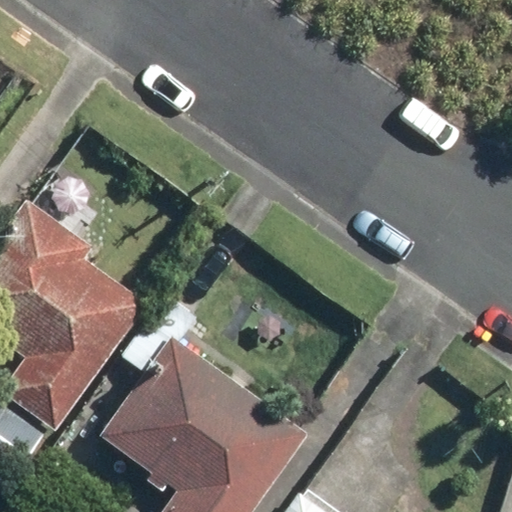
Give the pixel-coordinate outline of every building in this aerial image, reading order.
[(59,429),(151,302),(80,251),(91,236),(39,199),(0,252),(0,333),(31,355),(6,391),(59,429)] [(176,493),(162,511),(249,511),(308,430),(170,333),(96,437),(176,493)] [(0,478),(8,484),(43,433),(0,403),(0,478)] [(0,478),(0,496),(8,484),(0,478)] [(325,511),(297,492),(282,511),(325,511)]
